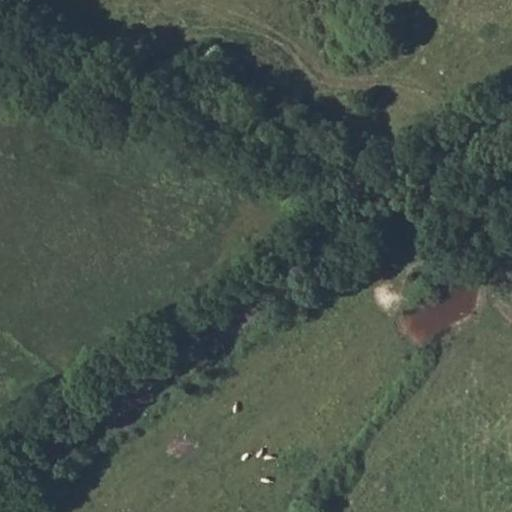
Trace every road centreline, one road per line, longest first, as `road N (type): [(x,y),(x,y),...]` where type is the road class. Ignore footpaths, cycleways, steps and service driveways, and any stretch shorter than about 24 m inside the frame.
road 1 (track): [(511,129),(2,511)]
road 2 (track): [(0,61),(218,143),(418,198),(511,257)]
